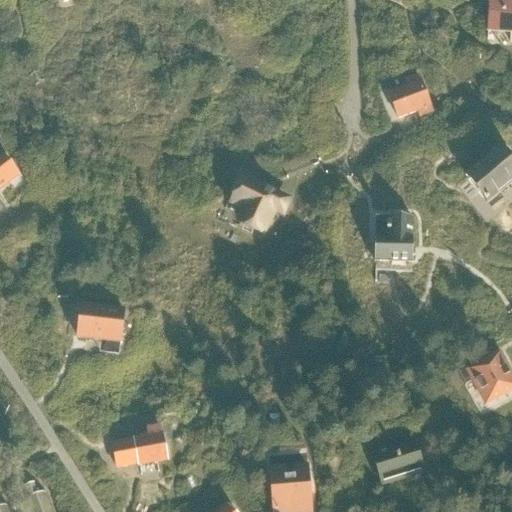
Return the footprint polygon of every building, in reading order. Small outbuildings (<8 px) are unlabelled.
[(511,32),(511,1),(503,1),(503,5),(488,4),(486,28),(509,29),(509,33),(511,32)] [(430,113),(416,77),(404,82),(406,88),(387,95),(396,119),(415,112),(417,118),(430,113)] [(511,189),(511,164),(500,150),(465,178),(484,202),(507,184),(511,189)] [(0,189),(17,176),(2,157),(0,158),(0,189)] [(279,211),(284,201),(241,180),(230,202),(244,209),(238,223),(260,233),(272,208),(279,211)] [(373,238),(372,262),(410,263),(410,262),(409,262),(410,219),(386,219),(386,239),(373,238)] [(118,356),(123,312),(81,307),(77,339),(107,342),(106,355),(118,356)] [(465,366),(455,371),(463,386),(471,382),(483,404),(511,388),(511,378),(499,354),(468,371),(465,366)] [(160,436),(158,428),(146,430),(147,438),(133,441),(134,442),(124,444),(124,443),(111,445),(115,468),(128,466),(128,465),(137,463),(138,464),(164,460),(160,436)] [(381,485),(421,473),(411,440),(371,453),(381,485)] [(283,466),(268,468),(269,477),(272,511),(308,511),(306,474),(305,465),(292,466),(293,477),(284,478),(283,466)] [(37,495),(33,485),(31,485),(22,488),(30,511),(52,511),(45,492),(37,495)]
